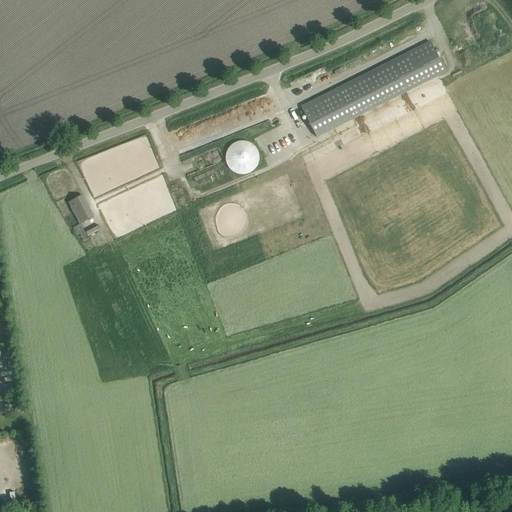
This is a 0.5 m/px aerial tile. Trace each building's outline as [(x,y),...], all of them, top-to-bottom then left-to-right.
[(446,73),(435,51),(430,42),(301,107),(317,138),(446,73)] [(252,140),(227,146),(234,176),(260,169),(252,140)] [(83,196),(69,203),(80,224),(81,225),(94,218),(83,196)] [(97,219),(85,223),(89,235),(101,231),(97,219)] [(80,224),(73,227),(79,238),(81,236),(84,242),(90,239),(81,225),(80,224)]
